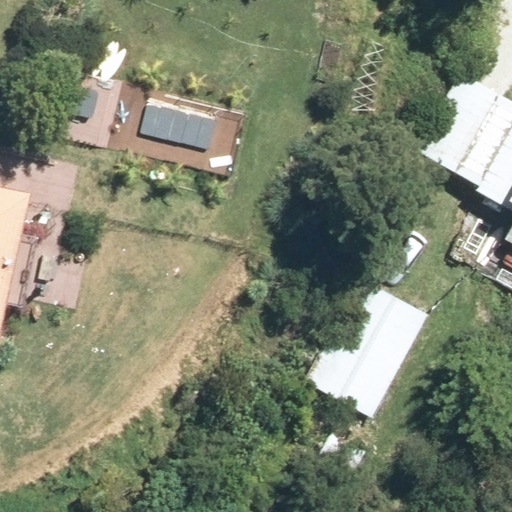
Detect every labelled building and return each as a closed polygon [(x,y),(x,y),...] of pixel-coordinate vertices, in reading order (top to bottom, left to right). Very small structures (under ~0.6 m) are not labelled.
[(108,143),(116,72),(66,66),(57,137),(108,143)] [(511,96),(459,67),(414,146),(511,200),(511,96)] [(0,241),(15,171),(0,167),(0,241)] [(358,274),(304,376),(371,411),(427,310),(358,274)] [(333,427),(319,449),(353,470),(367,447),(333,427)]
